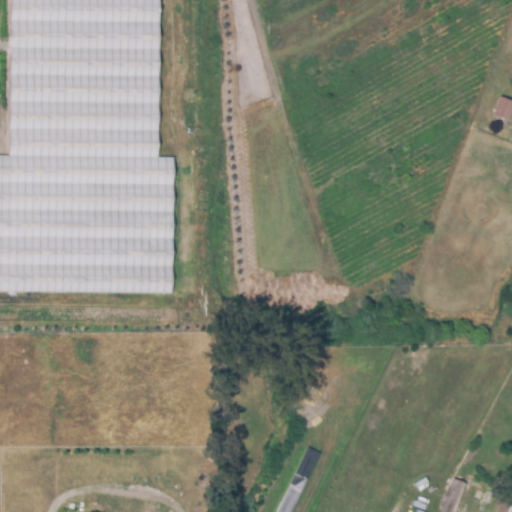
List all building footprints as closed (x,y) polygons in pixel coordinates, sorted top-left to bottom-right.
[(0,155),(8,156),(9,0),(159,0),(158,158),(173,158),(171,294),(0,292),(0,155)] [(511,111),(508,121),(493,115),(500,97),(511,102),(511,111)] [(291,511),(275,511),(307,445),(320,451),(291,511)] [(463,511),(438,511),(452,477),(474,485),(463,511)] [(507,511),(496,511),(501,498),(510,501),(507,511)]
